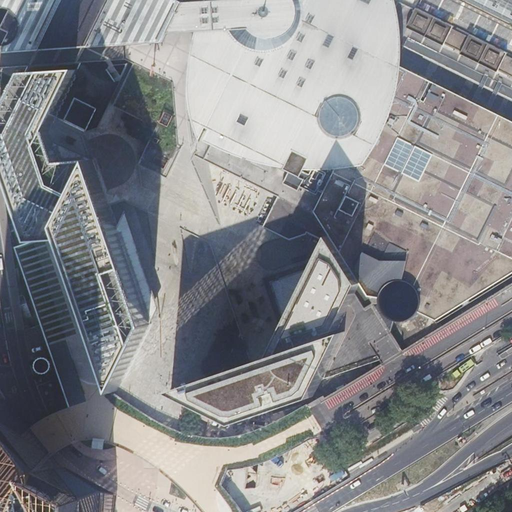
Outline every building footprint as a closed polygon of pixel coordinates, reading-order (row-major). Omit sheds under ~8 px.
[(511,0),(0,0),(0,42),(1,43),(4,44),(7,44),(10,43),(13,42),(14,41),(16,43),(22,49),(60,48),(86,42),(101,50),(129,63),(138,68),(117,110),(159,131),(141,168),(167,180),(169,181),(170,174),(180,153),(183,147),(190,150),(200,155),(198,158),(247,182),(252,185),(259,188),(261,189),(271,194),(281,199),(284,191),(319,209),(317,212),(321,218),(331,233),(327,241),(343,249),(362,283),(372,296),(381,297),(380,302),(382,311),(386,316),(395,321),(406,322),(413,318),(420,311),(440,320),(441,319),(470,300),(487,290),(511,274),(511,0)] [(0,132),(0,141),(34,241),(56,197),(63,183),(66,178),(51,133),(84,66),(33,69),(30,69),(0,132)] [(119,387),(121,393),(151,326),(112,211),(96,162),(72,209),(65,223),(62,228),(102,340),(114,372),(119,387)] [(72,209),(63,183),(56,197),(65,223),(72,209)] [(203,406),(236,423),(298,402),(313,397),(322,378),(345,331),(337,334),(351,305),(321,256),(319,257),(315,265),(314,268),(280,336),(270,356),(253,362),(226,371),(171,389),(189,399),(199,404),(203,406)] [(280,336),(314,268),(262,288),(280,336)] [(385,332),(390,329),(375,302),(366,308),(357,293),(351,305),(337,334),(345,331),(322,378),(380,358),(370,341),(380,335),(385,332)] [(53,371),(54,367),(53,364),(51,362),(49,360),(46,360),(43,360),(40,362),(39,364),(38,367),(39,370),(40,373),(43,375),(46,375),(49,375),(51,373),(53,371)] [(120,511),(123,500),(65,470),(52,452),(27,417),(2,427),(11,511),(120,511)]
